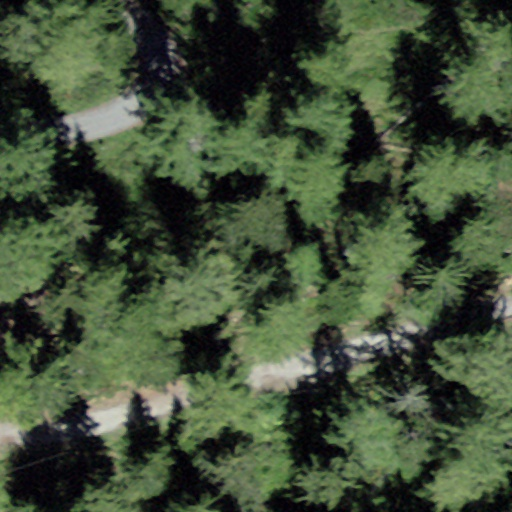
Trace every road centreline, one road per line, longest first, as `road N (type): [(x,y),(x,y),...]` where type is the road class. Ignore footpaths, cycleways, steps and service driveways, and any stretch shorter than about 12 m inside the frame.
road 1 (track): [(0,427),(70,439),(511,310)]
road 2 (track): [(121,0),(156,32),(166,85),(112,120),(0,140)]
